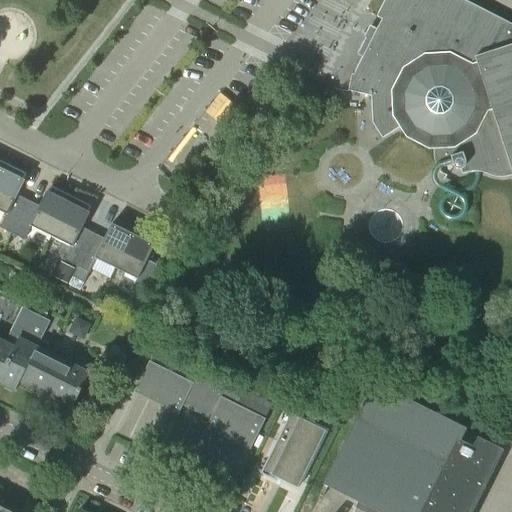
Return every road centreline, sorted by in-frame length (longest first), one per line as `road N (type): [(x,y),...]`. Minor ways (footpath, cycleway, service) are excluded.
road 1 (residential): [(160,511),(0,433)]
road 2 (residential): [(127,196),(0,133)]
